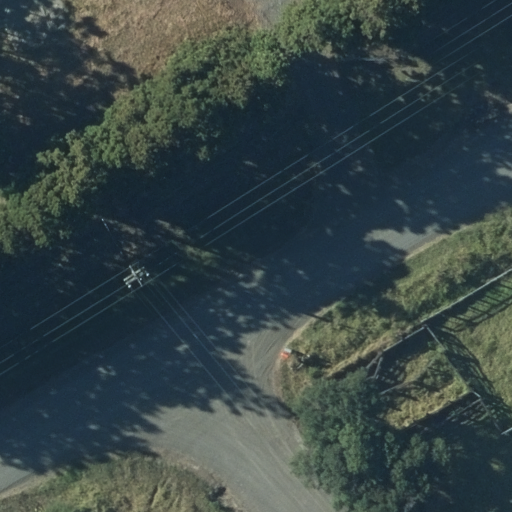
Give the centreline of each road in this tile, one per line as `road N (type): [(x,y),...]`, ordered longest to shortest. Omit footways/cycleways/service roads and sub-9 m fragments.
road 1 (unclassified): [(172,361),(511,146)]
road 2 (unclassified): [(0,465),(172,361)]
road 3 (unclassified): [(172,361),(297,511)]
